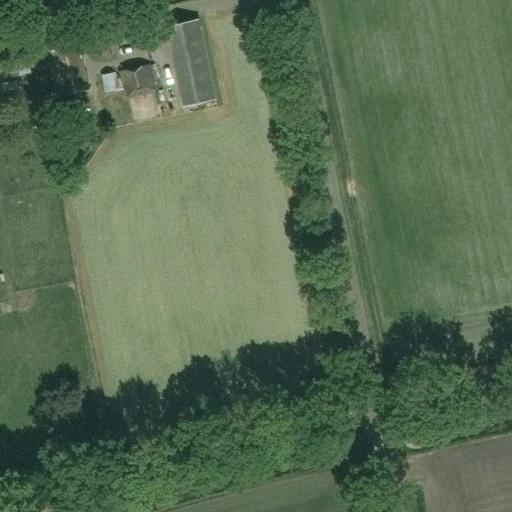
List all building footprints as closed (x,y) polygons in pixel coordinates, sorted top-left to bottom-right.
[(184,105),(215,98),(199,20),(167,26),(184,105)] [(48,45),(58,95),(87,89),(80,59),(81,59),(77,39),(48,45)] [(21,74),(31,72),(26,51),(0,56),(0,71),(2,79),(21,74)] [(155,91),(148,65),(122,72),(129,98),(155,91)] [(120,90),(116,72),(102,74),(106,93),(120,90)] [(146,126),(164,123),(160,102),(143,105),(146,126)]
